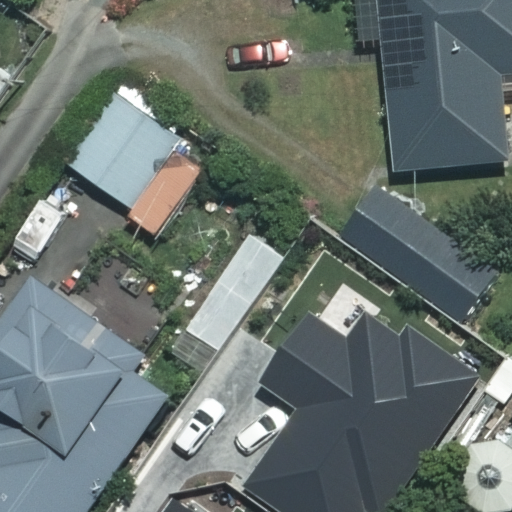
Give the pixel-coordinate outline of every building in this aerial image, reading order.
[(511,0),(350,0),(355,46),(384,43),(395,168),(507,158),(501,90),(511,89),(511,0)] [(190,141),(114,89),(65,160),(141,212),(190,141)] [(81,511),(176,379),(33,277),(0,322),(0,511),(81,511)] [(315,355),(247,309),(193,389),(261,435),(315,355)] [(452,478),(458,498),(474,511),(481,511),(503,511),(511,506),(511,444),(508,441),(489,437),(475,440),(464,448),(453,465),(452,478)] [(298,511),(312,494),(255,452),(210,511),(298,511)]
